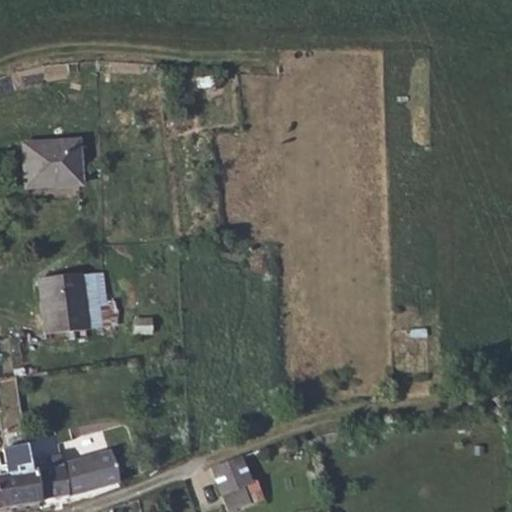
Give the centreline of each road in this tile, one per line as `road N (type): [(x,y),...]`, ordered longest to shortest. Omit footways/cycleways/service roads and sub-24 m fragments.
road 1 (residential): [(90,511),(306,428)]
road 2 (track): [(306,428),(511,398)]
